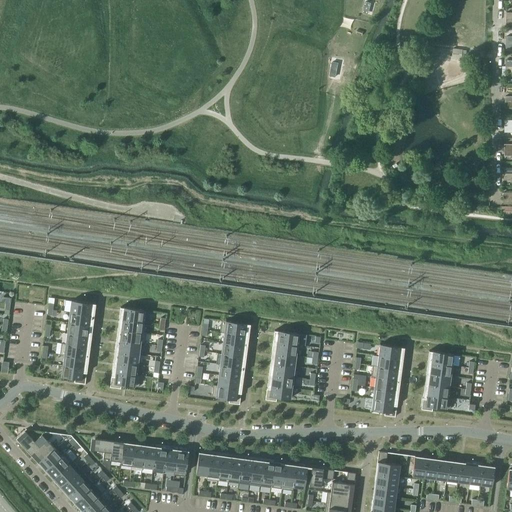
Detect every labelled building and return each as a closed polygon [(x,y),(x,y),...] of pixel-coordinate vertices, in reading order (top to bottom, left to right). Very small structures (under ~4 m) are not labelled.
[(368,14),(370,3),(365,2),(362,13),(368,14)] [(452,49),(452,59),(457,59),(457,53),(462,54),(462,50),(462,49),(453,48),(452,49)] [(335,78),(338,63),(332,62),(329,77),(335,78)] [(468,74),(477,74),(478,66),(468,66),(468,74)] [(511,205),(499,206),(499,214),(511,214),(511,205)] [(71,301),(69,312),(90,315),(91,304),(91,303),(71,301)] [(123,308),(122,319),(143,322),(144,310),(123,308)] [(69,312),(68,323),(89,325),(90,315),(69,312)] [(122,319),(120,330),(141,332),(143,322),(122,319)] [(220,332),(224,333),(224,332),(244,335),(246,325),(246,324),(221,321),(220,332)] [(68,323),(66,333),(87,336),(89,325),(68,323)] [(120,330),(119,340),(140,343),(144,344),(145,332),(141,332),(120,330)] [(277,331),(276,342),(297,345),(298,334),(277,331)] [(224,333),(222,343),(243,346),(244,335),(224,332),(224,333)] [(66,333),(65,343),(65,344),(86,347),(87,336),(66,333)] [(119,340),(118,351),(138,354),(140,343),(119,340)] [(276,342),(275,353),(295,356),(297,345),(276,342)] [(59,355),(64,355),(84,357),(86,347),(65,344),(65,343),(61,343),(59,355)] [(222,343),(221,354),(242,357),(243,346),(222,343)] [(379,344),(378,356),(399,358),(400,348),(400,347),(379,344)] [(118,351),(116,362),(137,364),(138,354),(118,351)] [(432,352),(430,363),(451,365),(453,354),(428,351),(428,352),(432,352)] [(275,353),(273,364),(294,366),(295,356),(275,353)] [(221,354),(219,365),(240,367),(242,357),(221,354)] [(64,355),(62,365),(83,368),(84,357),(64,355)] [(378,356),(376,366),(397,369),(399,358),(378,356)] [(116,362),(115,372),(136,375),(137,364),(116,362)] [(430,363),(429,373),(454,377),(454,376),(450,376),(451,365),(430,363)] [(273,364),(272,374),(292,377),(294,366),(273,364)] [(83,368),(62,365),(61,377),(74,378),(74,383),(84,384),(86,372),(82,372),(83,368)] [(219,365),(218,375),(239,378),(240,367),(219,365)] [(371,377),(375,378),(375,377),(396,380),(397,369),(376,366),(372,365),(371,377)] [(136,375),(115,372),(114,376),(111,376),(109,387),(120,389),(121,385),(138,387),(140,375),(136,375)] [(429,373),(428,384),(452,387),(454,377),(429,373)] [(272,374),(270,385),(291,388),(292,377),(272,374)] [(218,375),(217,385),(217,386),(237,389),(239,378),(218,375)] [(375,378),(374,388),(394,390),(396,380),(375,377),(375,378)] [(428,384),(426,395),(451,398),(447,397),(448,387),(452,388),(452,387),(428,384)] [(217,386),(217,385),(213,385),(211,397),(229,399),(228,403),(239,404),(240,393),(237,392),(237,389),(217,386)] [(291,388),(270,385),(270,389),(266,388),(265,400),(276,401),(276,397),(290,399),(291,388)] [(374,388),(372,398),(393,401),(394,390),(374,388)] [(451,398),(426,395),(426,398),(422,398),(421,410),(431,411),(432,407),(450,409),(451,398)] [(393,401),(372,398),(371,410),(384,411),(384,415),(394,417),(396,405),(392,405),(393,401)] [(18,441),(30,455),(47,440),(46,439),(46,440),(41,435),(34,441),(25,431),(24,431),(24,430),(24,431),(26,434),(18,441)] [(109,460),(110,460),(113,441),(94,438),(93,449),(89,449),(89,450),(104,452),(103,458),(109,459),(109,460)] [(38,462),(40,460),(54,448),(53,447),(47,440),(30,455),(31,454),(33,453),(40,460),(38,462)] [(111,460),(120,462),(121,462),(123,443),(113,442),(113,441),(110,460),(111,460)] [(120,464),(131,465),(134,445),(123,443),(121,462),(120,462),(120,464)] [(145,446),(134,445),(131,465),(131,469),(141,471),(142,467),(145,446)] [(142,467),(152,468),(155,448),(145,446),(142,467)] [(163,473),(164,470),(163,470),(166,448),(160,447),(160,448),(155,448),(152,468),(152,472),(163,473)] [(38,462),(45,470),(47,468),(61,456),(54,448),(40,460),(38,462)] [(164,470),(174,471),(177,450),(172,450),(172,449),(166,448),(163,470),(164,470)] [(174,471),(173,475),(185,476),(188,451),(187,451),(187,452),(183,451),(177,450),(174,471)] [(378,463),(376,474),(379,474),(398,476),(399,465),(385,463),(387,453),(387,452),(378,451),(377,462),(378,463)] [(206,475),(207,476),(209,455),(203,454),(199,453),(199,452),(198,452),(195,474),(206,475)] [(217,481),(218,477),(217,477),(220,456),(209,455),(207,476),(206,475),(206,479),(217,481)] [(45,470),(53,478),(55,476),(68,464),(61,456),(47,468),(45,470)] [(217,481),(227,482),(228,478),(231,458),(220,456),(217,477),(218,477),(217,481)] [(411,476),(423,477),(425,459),(414,457),(414,456),(411,476)] [(103,458),(102,463),(109,471),(111,460),(110,460),(109,460),(109,459),(103,458)] [(227,482),(238,483),(242,459),(231,458),(228,478),(227,482)] [(238,483),(249,485),(252,460),(242,459),(238,483)] [(423,477),(434,479),(437,460),(425,459),(423,477)] [(249,485),(260,486),(263,462),(252,460),(249,485)] [(434,479),(446,480),(448,462),(437,460),(434,479)] [(271,488),(271,484),(274,462),(268,461),(267,462),(263,462),(260,486),(269,487),(271,488)] [(271,484),(281,485),(282,485),(285,465),(280,464),(280,463),(274,462),(271,484)] [(446,480),(457,482),(459,463),(448,462),(446,480)] [(457,482),(468,483),(471,464),(464,463),(464,464),(459,463),(457,482)] [(53,478),(60,486),(62,484),(76,472),(68,464),(55,476),(53,478)] [(468,483),(479,485),(482,466),(477,466),(478,464),(471,464),(468,483)] [(282,485),(281,485),(281,489),(292,491),(293,487),(295,466),(285,465),(282,485)] [(307,468),(295,466),(293,487),(304,488),(307,468)] [(482,466),(479,485),(491,486),(494,468),(482,466)] [(333,471),(333,470),(323,469),(323,470),(311,468),(308,487),(320,488),(321,478),(332,480),(333,471)] [(60,486),(67,494),(69,492),(83,480),(76,472),(62,484),(60,486)] [(332,481),(330,492),(330,493),(348,495),(350,484),(353,485),(355,473),(347,472),(345,483),(332,481)] [(376,474),(375,484),(377,485),(396,487),(396,486),(398,476),(379,474),(376,474)] [(67,494),(74,502),(76,500),(90,488),(83,480),(69,492),(67,494)] [(375,484),(373,495),(376,495),(395,498),(396,487),(377,485),(375,484)] [(74,502),(82,510),(84,508),(97,496),(92,490),(90,488),(76,500),(74,502)] [(326,492),(325,503),(347,506),(348,495),(330,493),(330,492),(326,492)] [(82,510),(83,511),(95,511),(107,502),(99,494),(97,496),(84,508),(82,510)] [(372,499),(371,506),(393,508),(395,498),(376,495),(373,495),(373,499),(372,499)] [(112,511),(114,510),(107,502),(95,511),(112,511)] [(323,511),(346,511),(347,506),(325,503),(323,511)]
